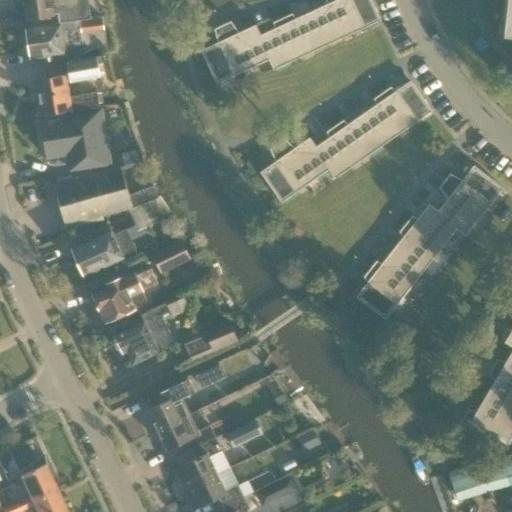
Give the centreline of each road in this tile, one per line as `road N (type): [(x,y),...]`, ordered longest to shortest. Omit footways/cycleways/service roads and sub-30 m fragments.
road 1 (residential): [(511,143),(456,88),(410,0)]
road 2 (tertiary): [(67,380),(0,228)]
road 3 (tertiary): [(130,511),(67,380)]
